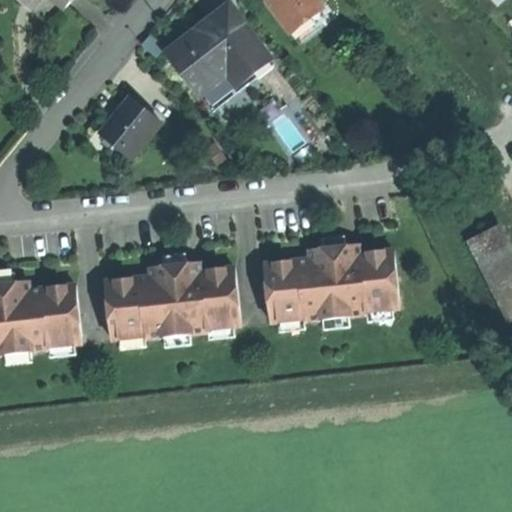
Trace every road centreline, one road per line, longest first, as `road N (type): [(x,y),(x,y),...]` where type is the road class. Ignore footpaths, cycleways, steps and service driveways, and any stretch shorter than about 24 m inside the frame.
road 1 (residential): [(511,136),(427,167),(1,216)]
road 2 (residential): [(153,0),(7,177),(1,216)]
